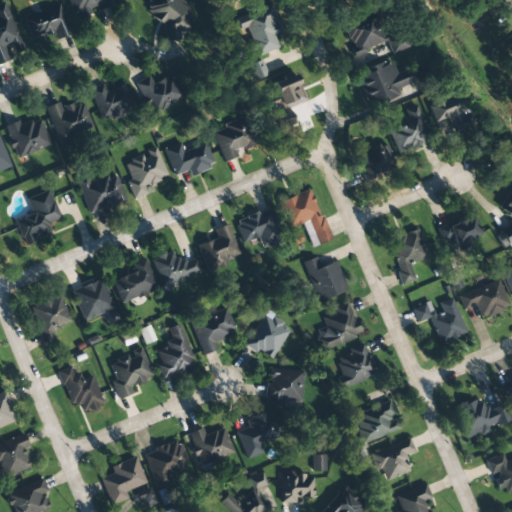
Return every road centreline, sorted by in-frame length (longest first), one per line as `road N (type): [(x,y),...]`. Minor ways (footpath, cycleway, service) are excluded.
road 1 (residential): [(472,511),(326,154)]
road 2 (residential): [(326,154),(0,289)]
road 3 (residential): [(65,456),(228,387)]
road 4 (residential): [(0,303),(65,456)]
road 5 (residential): [(116,50),(0,96)]
